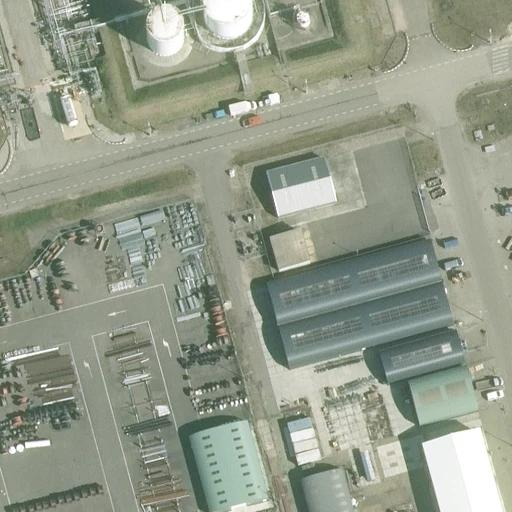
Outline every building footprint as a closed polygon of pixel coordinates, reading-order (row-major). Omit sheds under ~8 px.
[(251,22),(252,17),(251,13),(250,8),(248,3),(244,0),(208,0),(206,3),(204,8),(202,12),(202,17),(202,22),(204,27),(206,31),(209,35),(213,38),(217,41),(222,42),(227,42),(232,42),(236,41),(241,38),(244,35),(248,31),(250,27),(251,22)] [(303,23),(308,20),(308,15),(304,10),(300,10),(297,12),(295,16),(297,21),(303,23)] [(156,58),(164,59),(172,56),(177,51),(180,43),(179,36),(175,29),(168,25),(161,24),(153,26),(148,32),(145,39),(146,47),(150,53),(156,58)] [(324,159),(266,174),(277,218),(335,203),(324,159)] [(272,256),(296,253),(293,222),(269,225),(272,256)] [(330,312),(443,282),(432,241),(319,271),(330,312)] [(272,347),(322,338),(312,280),(262,289),(272,347)] [(342,358),(455,328),(444,286),(331,316),(342,358)] [(456,333),(379,354),(388,387),(465,365),(456,333)] [(419,429),(477,413),(466,370),(408,385),(419,429)] [(348,393),(353,414),(372,410),(368,389),(348,393)] [(248,423),(190,439),(209,511),(225,511),(268,501),(248,423)] [(500,511),(479,435),(423,450),(439,511),(500,511)] [(357,453),(363,473),(371,471),(365,450),(357,453)] [(354,511),(344,471),(300,482),(308,511),(354,511)] [(416,511),(411,487),(383,494),(387,511),(416,511)]
